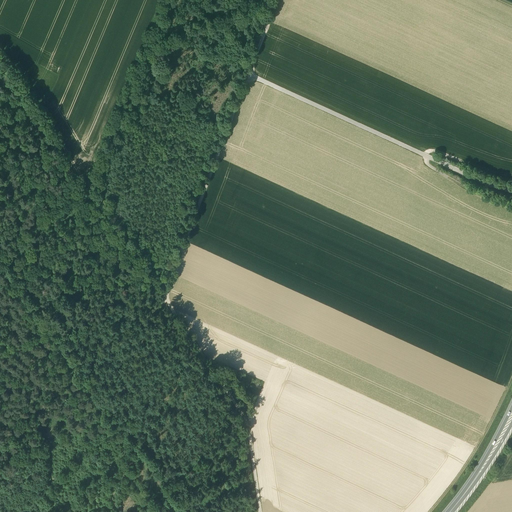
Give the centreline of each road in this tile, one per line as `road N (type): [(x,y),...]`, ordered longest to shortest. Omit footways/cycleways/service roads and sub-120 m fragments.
road 1 (track): [(164,297),(248,74),(511,194)]
road 2 (track): [(0,50),(164,297)]
road 3 (track): [(260,511),(246,422),(164,297)]
road 4 (track): [(164,297),(0,462)]
road 5 (track): [(86,181),(161,0)]
road 6 (track): [(511,209),(424,160),(434,151),(511,177)]
road 7 (track): [(430,511),(482,440),(511,379)]
road 8 (track): [(76,166),(0,277)]
